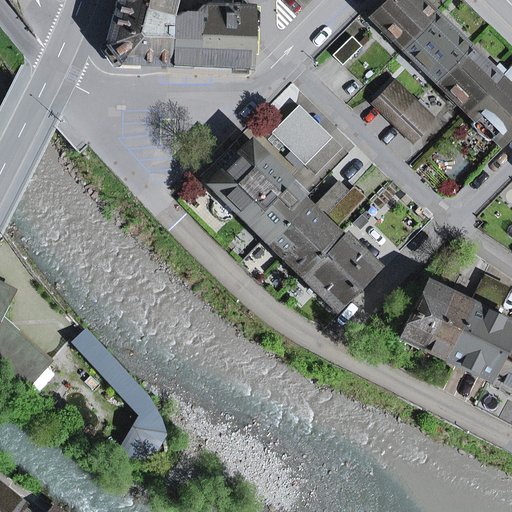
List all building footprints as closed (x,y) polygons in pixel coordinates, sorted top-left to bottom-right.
[(164,6),(170,8),(172,0),(117,0),(117,2),(162,12),(164,6)] [(370,17),(403,49),(435,16),(418,0),(383,0),(375,8),(377,10),(370,17)] [(169,65),(169,20),(162,12),(117,2),(105,45),(118,64),(169,65)] [(246,68),(248,68),(250,6),(204,5),(196,12),(194,66),(231,68),(230,74),(246,74),(246,68)] [(169,65),(194,66),(196,12),(181,12),(169,20),(169,65)] [(435,16),(403,49),(434,81),(467,47),(435,16)] [(351,37),(332,56),(342,66),(361,47),(351,37)] [(467,47),(434,81),(466,112),(504,73),(497,67),(491,72),(467,47)] [(511,87),(511,72),(508,69),(504,73),(466,112),(475,120),(470,125),(477,135),(487,141),(491,137),(499,144),(511,130),(511,92),(510,90),(511,87)] [(393,82),(373,103),(393,122),(413,102),(393,82)] [(393,122),(413,142),(433,121),(413,102),(393,122)] [(286,158),(298,169),(303,164),(326,141),(295,110),(273,132),(292,151),(286,158)] [(303,164),(315,175),(341,148),(330,137),(326,141),(303,164)] [(285,183),(286,185),(286,184),(290,181),(249,141),(206,184),(246,223),(285,183)] [(302,201),(309,194),(293,178),(290,181),(286,184),(302,201)] [(320,204),(327,211),(347,191),(348,190),(338,181),(311,209),(313,211),(320,204)] [(285,183),(246,223),(264,241),(303,201),(302,201),(286,184),(286,185),(285,183)] [(321,219),(332,231),(364,198),(353,187),(348,192),(347,191),(327,211),(321,219)] [(303,201),(264,241),(282,259),(321,219),(327,211),(320,204),(313,211),(311,209),(303,201)] [(321,219),(282,259),(300,277),(339,237),(332,231),(321,219)] [(333,310),(376,267),(342,233),(339,237),(300,277),(333,310)] [(449,294),(460,299),(468,281),(459,277),(449,294)] [(470,304),(469,304),(442,358),(488,380),(508,339),(509,339),(511,332),(511,324),(494,316),(506,291),(482,279),(470,304)] [(422,348),(423,349),(449,294),(426,283),(399,337),(422,348)] [(14,292),(0,284),(0,361),(28,386),(50,361),(0,318),(14,292)] [(460,299),(449,294),(423,349),(442,358),(469,304),(460,299)] [(158,423),(144,399),(71,319),(59,330),(140,418),(120,453),(147,457),(162,434),(158,423)] [(511,340),(509,339),(508,339),(488,380),(509,391),(511,385),(511,340)] [(0,511),(30,511),(0,487),(0,511)]
